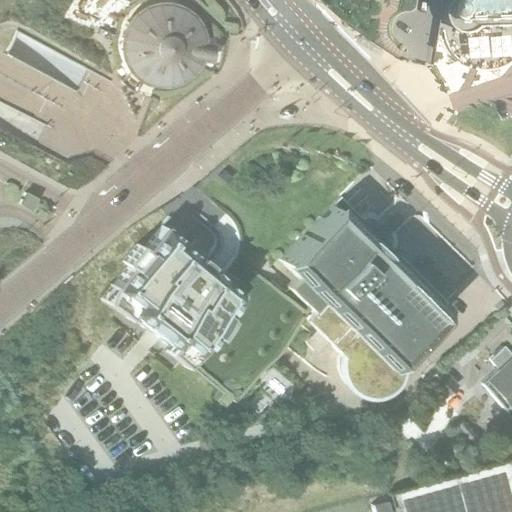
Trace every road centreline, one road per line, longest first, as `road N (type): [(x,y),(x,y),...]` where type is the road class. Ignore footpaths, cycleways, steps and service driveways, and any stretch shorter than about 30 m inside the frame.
road 1 (secondary): [(297,50),(511,229)]
road 2 (secondary): [(511,190),(408,123),(312,38)]
road 3 (residential): [(0,304),(153,169)]
road 4 (residential): [(297,50),(153,169)]
